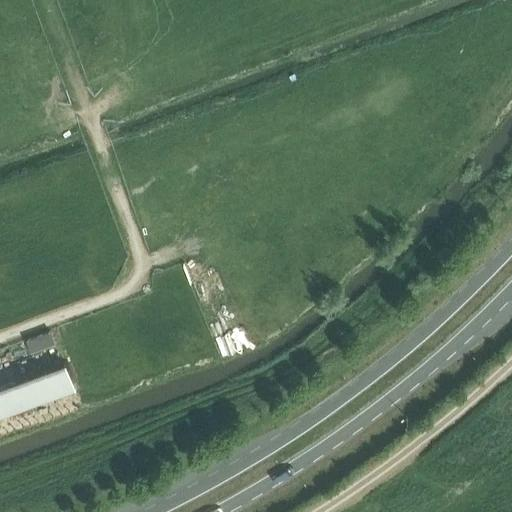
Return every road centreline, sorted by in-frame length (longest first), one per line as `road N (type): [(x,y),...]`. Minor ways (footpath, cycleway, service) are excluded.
road 1 (primary): [(511,244),(407,346),(317,416),(151,511)]
road 2 (track): [(0,335),(134,282),(140,262),(45,0)]
road 3 (primary): [(215,511),(331,443),(511,291)]
road 4 (track): [(314,511),(434,430),(511,359)]
